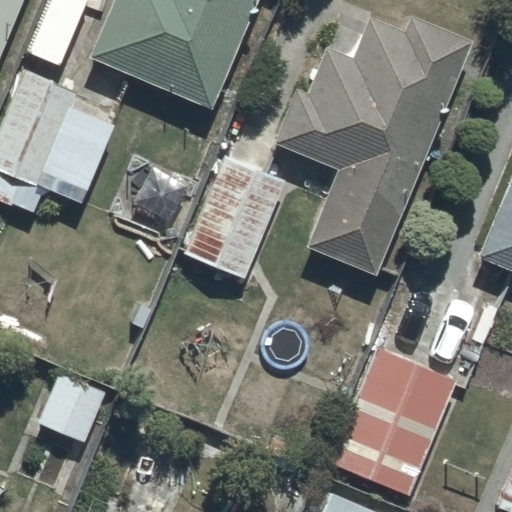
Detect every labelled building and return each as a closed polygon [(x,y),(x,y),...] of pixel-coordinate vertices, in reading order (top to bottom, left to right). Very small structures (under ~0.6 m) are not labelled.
[(0,0),(0,37),(15,0),(0,0)] [(103,0),(85,45),(205,99),(246,0),(103,0)] [(370,266),(464,32),(404,7),(399,20),(362,5),(345,48),(318,37),(300,82),(290,78),(267,135),(333,161),(301,238),(370,266)] [(75,195),(106,120),(62,101),(69,84),(18,63),(0,106),(0,194),(32,207),(42,182),(75,195)] [(280,177),(217,148),(179,246),(239,272),(280,177)] [(511,169),(507,167),(473,251),(511,266),(511,169)] [(374,341),(323,454),(403,488),(452,374),(374,341)] [(100,386),(54,367),(35,417),(38,418),(18,469),(56,484),(74,437),(79,438),(100,386)] [(511,452),(492,498),(511,506),(511,452)] [(391,511),(326,486),(322,494),(306,488),(297,511),(391,511)]
